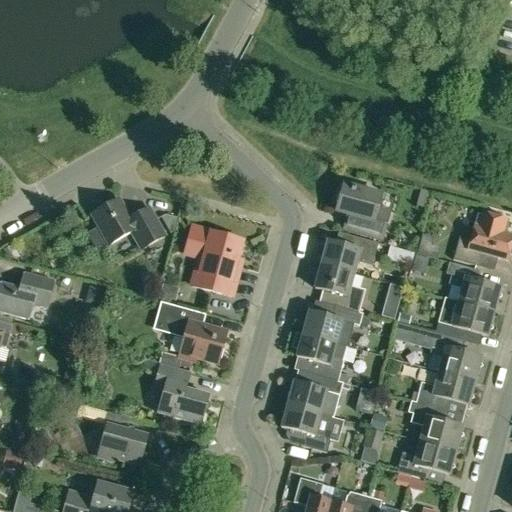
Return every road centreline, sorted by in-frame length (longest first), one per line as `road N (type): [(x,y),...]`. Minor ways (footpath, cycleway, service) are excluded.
road 1 (residential): [(231,431),(286,228),(274,198),(187,109)]
road 2 (unclassified): [(0,219),(187,109)]
road 3 (residential): [(479,511),(511,379)]
road 4 (unclassified): [(187,109),(246,0)]
